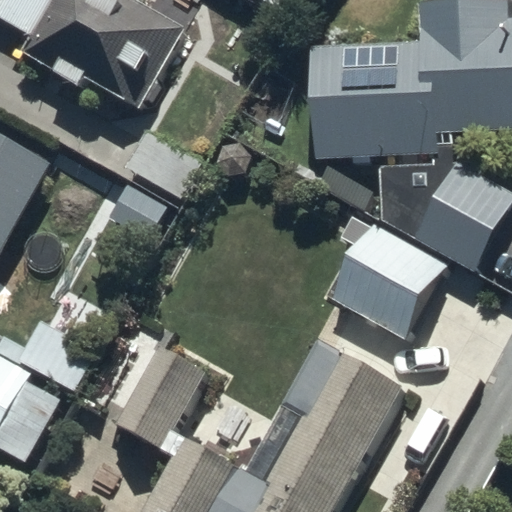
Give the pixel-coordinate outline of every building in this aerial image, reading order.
[(201,31),(147,0),(0,0),(0,6),(59,40),(49,58),(152,117),(201,31)] [(298,0),(242,0),(272,17),(277,6),(291,14),(298,0)] [(444,48),(333,53),(339,168),(410,164),(401,179),(420,217),(414,226),(489,269),(511,229),(511,197),(450,162),(449,142),(511,138),(511,7),(442,11),(444,48)] [(0,252),(50,164),(0,135),(0,252)] [(458,270),(391,233),(352,305),(419,342),(458,270)] [(1,350),(38,371),(40,367),(82,391),(104,350),(46,318),(32,344),(11,332),(1,350)] [(356,511),(420,394),(337,349),(304,409),(334,425),(295,496),(214,452),(181,511),(356,511)] [(0,355),(0,400),(19,366),(0,355)] [(186,461),(226,384),(195,368),(154,445),(186,461)]
